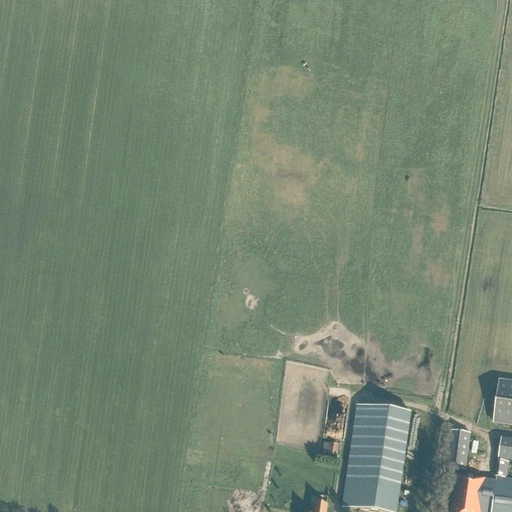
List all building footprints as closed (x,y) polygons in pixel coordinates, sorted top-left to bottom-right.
[(511,384),(498,383),(492,422),(511,424),(511,384)] [(399,495),(410,414),(356,407),(342,508),(354,510),(354,509),(371,511),(396,511),(399,495)] [(464,477),(470,434),(450,431),(445,468),(457,470),(456,476),(450,511),(511,511),(511,480),(507,480),(509,463),(497,461),(495,478),(496,478),(496,479),(495,482),(484,481),(484,480),(464,477)] [(511,462),(511,440),(501,439),(497,461),(511,462)] [(324,443),(322,455),(337,457),(339,446),(324,443)]
